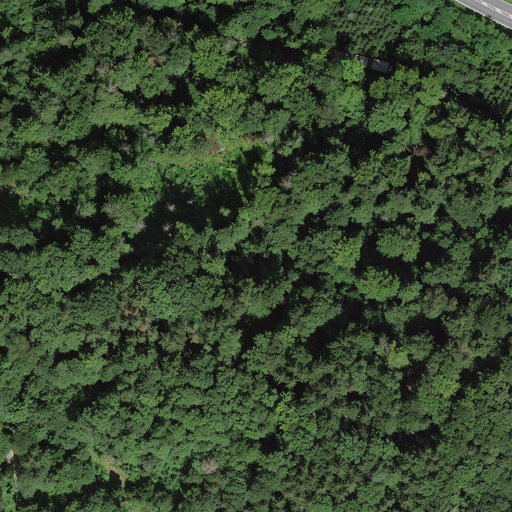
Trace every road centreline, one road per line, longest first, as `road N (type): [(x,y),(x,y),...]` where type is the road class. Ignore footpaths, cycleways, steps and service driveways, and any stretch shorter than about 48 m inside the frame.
road 1 (track): [(18,511),(11,431),(17,391),(37,365),(68,349),(105,344),(222,357),(391,439),(416,468),(419,511)]
road 2 (track): [(108,0),(402,85),(467,112),(511,145)]
